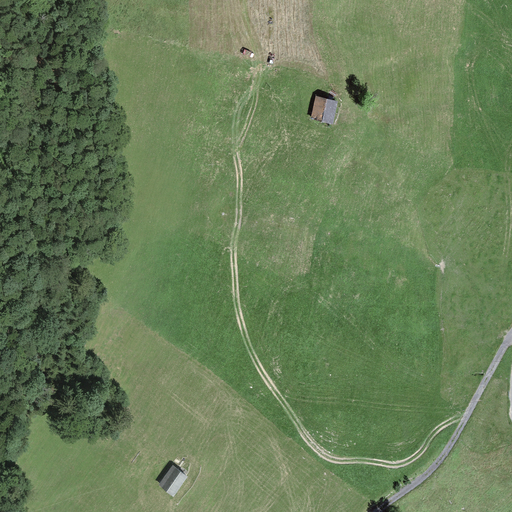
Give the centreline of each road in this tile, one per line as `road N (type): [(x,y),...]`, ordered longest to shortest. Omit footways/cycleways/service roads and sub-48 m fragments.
road 1 (track): [(468,409),(433,429),(411,465),(315,452),(273,399),(225,308),(240,185),(232,144),(255,74),(249,0)]
road 2 (track): [(377,511),(449,447),(511,337)]
